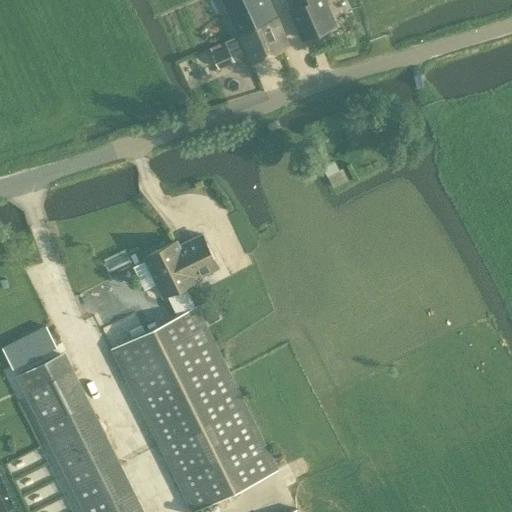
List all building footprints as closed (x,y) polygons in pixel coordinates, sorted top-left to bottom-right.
[(269,0),(223,0),(238,33),(277,16),(269,0)] [(335,26),(323,0),(294,0),(297,6),(290,8),(305,39),(335,26)] [(239,35),(225,42),(228,48),(233,60),(247,54),(251,61),(289,44),(277,16),(238,33),(239,35)] [(228,48),(213,54),(219,68),(234,61),(233,60),(228,48)] [(333,188),(348,180),(342,168),(327,176),(333,188)] [(148,260),(134,267),(145,289),(159,282),(165,294),(176,317),(195,307),(185,286),(186,285),(187,285),(198,279),(196,277),(220,265),(204,233),(181,244),(178,239),(146,255),(148,260)] [(202,311),(209,324),(219,319),(213,305),(202,311)] [(176,317),(112,348),(194,511),(279,468),(197,306),(195,307),(176,317)] [(46,329),(3,350),(13,370),(56,349),(46,329)] [(65,351),(15,375),(81,507),(127,484),(131,482),(65,351)] [(145,511),(131,482),(127,484),(81,507),(83,511),(145,511)]
